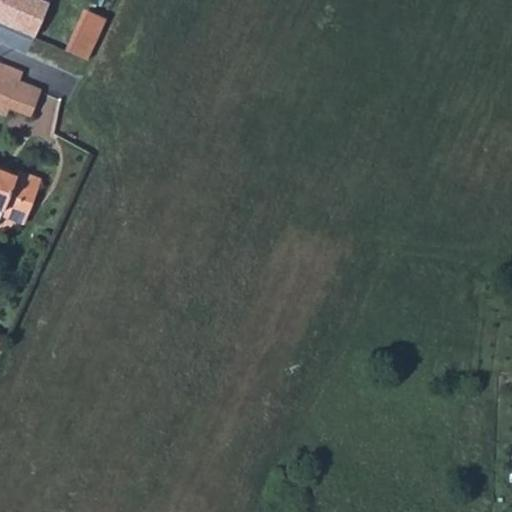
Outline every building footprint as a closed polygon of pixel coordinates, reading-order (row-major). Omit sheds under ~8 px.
[(0,0),(0,22),(32,36),(46,4),(37,0),(0,0)] [(59,48),(83,58),(102,16),(78,5),(59,48)] [(19,73),(0,65),(0,78),(15,84),(16,81),(19,73)] [(0,113),(7,116),(10,108),(6,107),(15,84),(0,78),(0,113)] [(6,107),(10,108),(29,116),(40,90),(16,81),(15,84),(6,107)] [(17,170),(14,178),(36,186),(39,180),(17,170)] [(0,172),(0,207),(6,195),(30,204),(36,186),(14,178),(0,172)] [(0,207),(0,213),(22,223),(30,204),(6,195),(0,207)]
